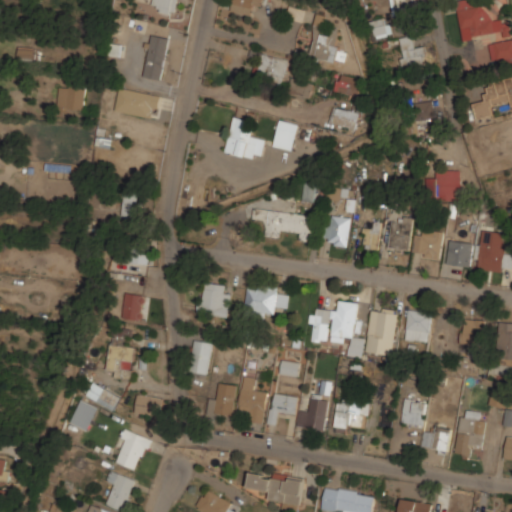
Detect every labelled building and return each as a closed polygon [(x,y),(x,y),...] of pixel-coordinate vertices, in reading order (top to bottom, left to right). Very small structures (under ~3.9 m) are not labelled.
[(177,0),(152,0),(151,9),(175,14),(177,0)] [(261,4),(261,0),(229,0),(228,10),(252,13),(253,3),(261,4)] [(392,0),(392,10),(418,10),(418,0),(392,0)] [(457,0),(463,39),(511,32),(510,19),(487,22),(484,0),(457,0)] [(304,20),(307,8),(290,4),(287,16),(304,20)] [(311,56),(337,61),(342,30),(324,27),(326,14),(318,13),(311,56)] [(370,19),(374,39),(393,35),(389,15),(370,19)] [(163,78),(170,36),(151,33),(145,76),(163,78)] [(426,43),(415,44),(413,34),(400,36),(403,64),(428,61),(426,43)] [(511,40),(491,40),(491,62),(511,62),(511,40)] [(34,58),(34,47),(18,46),(18,58),(34,58)] [(289,58),(262,52),(256,75),(283,82),(289,58)] [(335,90),(359,95),(362,76),(338,72),(335,90)] [(473,101),(477,118),(494,114),(493,104),(511,101),(511,105),(511,74),(485,80),(488,98),(473,101)] [(312,81),(292,77),(287,96),(308,101),(312,81)] [(86,107),(86,83),(59,83),(59,107),(86,107)] [(157,116),(161,93),(120,86),(116,109),(157,116)] [(411,102),(414,120),(436,116),(433,98),(411,102)] [(357,110),(331,108),(330,130),(356,131),(357,110)] [(251,119),(233,115),(226,151),(263,158),(267,137),(249,134),(251,119)] [(273,144),(293,150),(301,123),(281,118),(273,144)] [(460,168),(437,168),(437,178),(427,178),(427,199),(460,199),(460,168)] [(303,199),(314,200),(316,182),(305,181),(303,199)] [(140,216),(143,188),(125,186),(122,214),(140,216)] [(326,198),(348,198),(348,186),(326,186),(326,198)] [(315,214),(255,205),(253,217),(267,219),(265,234),(280,236),(281,228),(301,231),(300,239),(311,241),(315,214)] [(386,247),(405,253),(416,219),(397,213),(386,247)] [(332,224),(323,223),(323,244),(349,245),(350,214),(332,214),(332,224)] [(361,246),(377,249),(382,221),(374,219),(372,227),(364,226),(361,246)] [(415,257),(443,255),(441,227),(414,229),(415,257)] [(502,270),(505,231),(481,228),(478,268),(502,270)] [(471,265),(474,241),(450,238),(448,263),(471,265)] [(124,247),(122,269),(132,270),(132,261),(148,262),(149,249),(124,247)] [(225,284),(204,280),(198,310),(228,316),(233,294),(223,292),(225,284)] [(276,311),(276,286),(247,285),(246,310),(276,311)] [(141,319),(145,293),(127,290),(122,316),(141,319)] [(358,301),(339,298),(337,309),(314,306),(310,339),(329,341),(330,333),(352,336),(350,354),(363,355),(365,338),(354,336),(358,301)] [(392,354),(398,309),(372,305),(367,350),(392,354)] [(433,310),(409,308),(406,338),(429,341),(433,310)] [(461,354),(484,355),(485,318),(462,317),(461,354)] [(511,364),(511,320),(502,319),(495,362),(511,364)] [(114,344),(129,346),(132,329),(117,327),(114,344)] [(213,341),(195,338),(190,370),(209,372),(213,341)] [(119,360),(135,358),(133,342),(108,346),(111,369),(120,368),(119,360)] [(281,372),(298,375),(300,360),(283,358),(281,372)] [(268,389),(256,387),(257,375),(244,374),(240,408),(248,409),(247,419),(264,421),(268,389)] [(122,394),(92,381),(86,396),(115,409),(122,394)] [(208,413),(234,416),(238,383),(220,381),(218,394),(210,393),(208,413)] [(489,404),(499,406),(503,391),(494,389),(489,404)] [(279,413),(296,415),(299,395),(274,391),(269,422),(277,423),(279,413)] [(329,396),(302,393),(298,427),(325,430),(329,396)] [(165,394),(136,395),(137,414),(166,413),(165,394)] [(347,432),(348,424),(367,426),(370,400),(339,396),(335,430),(347,432)] [(424,426),(428,400),(406,396),(401,422),(424,426)] [(71,421),(89,429),(100,406),(82,397),(71,421)] [(483,446),(488,411),(463,408),(456,452),(472,455),(473,444),(483,446)] [(454,426),(437,422),(435,431),(426,429),(422,445),(447,452),(454,426)] [(152,438),(127,427),(114,459),(139,469),(152,438)] [(7,459),(0,458),(0,482),(9,483),(11,469),(6,469),(7,459)] [(108,503),(124,510),(137,478),(112,468),(107,480),(116,483),(108,503)] [(299,511),(305,476),(274,470),(273,474),(251,470),(248,488),(283,495),(280,509),(299,511)] [(334,511),(372,511),(376,492),(326,484),(322,510),(334,511)] [(196,507),(206,511),(234,511),(239,503),(206,486),(196,507)] [(430,511),(432,501),(402,497),(400,511),(430,511)] [(49,511),(63,511),(65,504),(53,501),(49,511)] [(88,511),(106,511),(108,509),(92,503),(88,511)]
